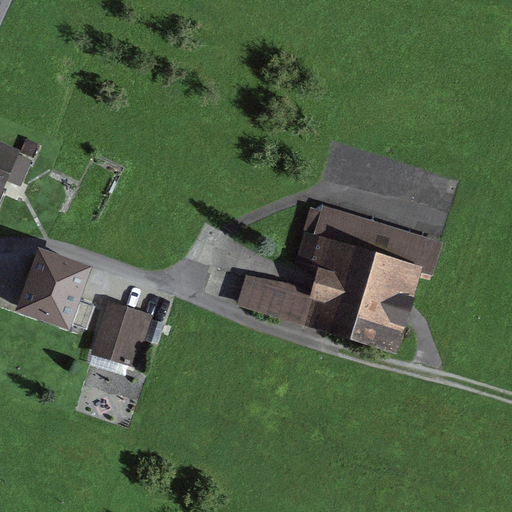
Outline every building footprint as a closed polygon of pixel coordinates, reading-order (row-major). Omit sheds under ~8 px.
[(40,145),(27,139),(22,153),(34,159),(40,145)] [(20,151),(0,142),(0,202),(8,182),(21,187),(32,161),(19,155),(20,151)] [(288,285),(245,275),(238,305),(398,355),(421,273),(434,277),(444,243),(322,206),(321,210),(311,207),(294,267),(318,275),(313,292),(288,285)] [(93,269),(39,249),(14,314),(70,332),(73,325),(86,330),(95,306),(81,300),(93,269)] [(153,315),(107,302),(91,354),(137,368),(153,315)]
